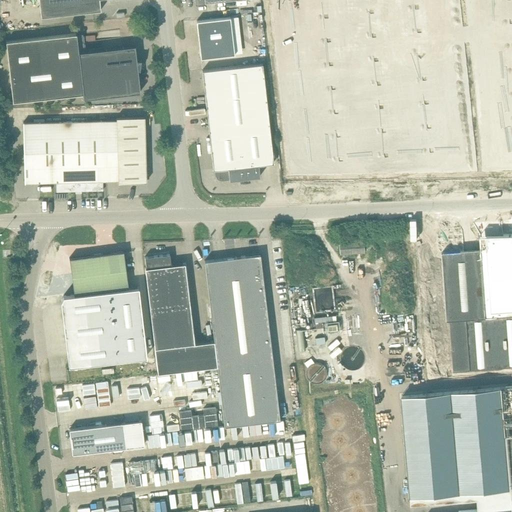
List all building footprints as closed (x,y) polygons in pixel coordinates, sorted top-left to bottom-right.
[(39,0),(41,17),(91,12),(101,11),(99,0),(39,0)] [(511,0),(266,0),(285,182),(511,176),(511,0)] [(201,58),(211,57),(234,54),(230,17),(196,21),(201,58)] [(13,101),(83,94),(84,99),(140,92),(137,69),(139,69),(139,70),(141,60),(140,60),(136,60),(135,45),(84,51),(82,34),(76,34),(76,33),(6,41),(13,101)] [(209,130),(269,124),(262,64),(202,70),(209,130)] [(116,120),(33,122),(23,123),(25,183),(56,182),(56,192),(103,190),(103,180),(118,180),(118,182),(146,182),(144,117),(116,118),(116,120)] [(273,163),(269,124),(209,130),(213,170),(214,170),(215,174),(216,176),(217,178),(218,179),(220,180),(222,180),(240,178),(240,179),(260,177),(259,165),(273,163)] [(447,320),(450,320),(454,371),(511,366),(511,315),(486,318),(486,317),(481,249),(460,251),(459,237),(457,235),(439,237),(440,252),(442,252),(447,320)] [(340,254),(364,252),(364,241),(339,243),(340,254)] [(74,295),(128,288),(123,251),(69,258),(74,295)] [(169,254),(145,257),(146,268),(145,268),(150,308),(154,347),(157,373),(217,366),(214,341),(195,343),(194,343),(194,342),(186,273),(185,263),(171,265),(169,254)] [(204,261),(206,271),(224,426),(280,419),(260,254),(204,261)] [(68,366),(146,357),(138,287),(128,288),(74,295),(63,296),(61,301),(68,366)] [(171,398),(168,374),(134,378),(137,402),(171,398)] [(129,378),(87,384),(90,406),(104,404),(104,406),(122,404),(121,396),(132,394),(129,378)] [(511,511),(511,385),(402,396),(410,497),(411,506),(491,499),(491,511),(511,511)] [(147,433),(162,432),(162,415),(147,415),(147,433)] [(123,422),(69,429),(69,430),(70,430),(72,453),(85,452),(126,447),(123,422)] [(280,443),(227,449),(228,454),(233,453),(234,461),(220,462),(222,474),(286,468),(285,454),(281,455),(280,443)] [(298,455),(304,454),(303,448),(291,450),(293,461),(299,460),(298,455)] [(127,486),(194,479),(193,466),(172,468),(171,457),(126,461),(127,474),(123,474),(122,465),(112,466),(113,482),(126,481),(127,486)] [(310,482),(309,469),(294,470),(294,482),(310,482)] [(99,474),(101,485),(111,484),(109,473),(99,474)] [(246,482),(205,487),(207,507),(249,501),(248,495),(246,482)] [(72,504),(72,511),(137,511),(137,503),(129,504),(101,506),(101,508),(90,508),(89,503),(72,504)]
